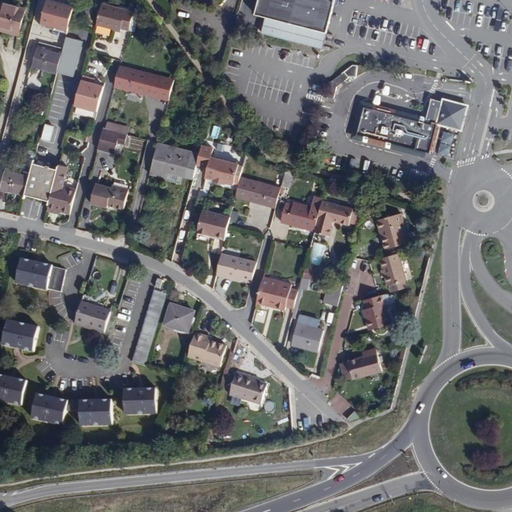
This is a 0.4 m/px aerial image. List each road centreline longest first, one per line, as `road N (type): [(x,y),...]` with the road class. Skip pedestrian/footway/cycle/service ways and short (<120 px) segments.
road 1 (secondary): [(385,458),(0,501)]
road 2 (residential): [(321,403),(175,274),(117,249),(0,221)]
road 3 (residential): [(356,269),(321,403)]
road 4 (secondary): [(385,458),(345,484),(260,511)]
road 5 (secondary): [(511,360),(474,357),(442,372),(418,406),(415,428)]
